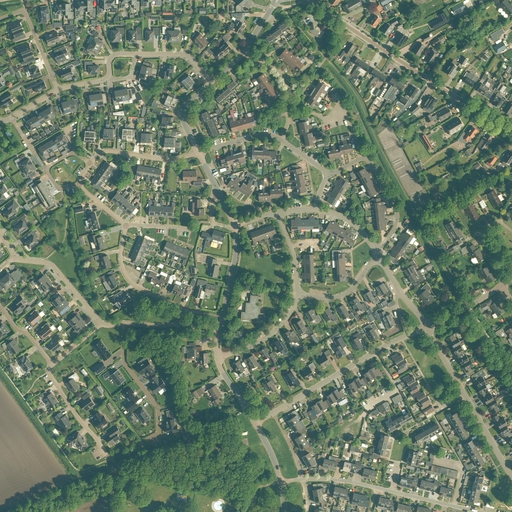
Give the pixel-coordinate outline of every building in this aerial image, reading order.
[(86,11),(86,0),(85,0),(85,1),(81,1),(78,1),(78,8),(75,8),(75,17),(79,17),(79,15),(81,15),(81,11),(86,10),(86,11)] [(86,0),(86,11),(90,11),(90,16),(92,15),(92,17),(95,17),(95,8),(92,8),(92,0),(86,0)] [(107,8),(106,0),(100,0),(100,5),(97,5),(97,15),(101,15),(101,13),(103,13),(103,8),(107,8)] [(106,0),(107,8),(112,7),(112,12),(117,12),(117,5),(114,5),(114,0),(106,0)] [(130,4),(129,0),(122,0),(122,1),(119,1),(119,8),(125,8),(125,3),(130,3),(130,4)] [(129,0),(130,4),(134,4),(134,8),(136,8),(136,10),(139,10),(139,1),(136,1),(136,0),(129,0)] [(249,0),(238,0),(237,1),(239,4),(236,6),(236,12),(242,12),(242,6),(249,0)] [(362,0),(352,0),(347,3),(348,4),(343,7),(347,14),(352,10),(353,9),(354,10),(362,5),(365,3),(362,0)] [(504,0),(502,2),(500,0),(498,0),(494,4),(498,8),(500,6),(509,16),(511,13),(511,6),(506,0),(504,0)] [(462,2),(452,8),(456,15),(466,9),(462,2)] [(64,14),(64,4),(63,4),(59,4),(59,5),(56,5),(56,11),(53,11),(53,19),(59,19),(59,14),(64,14)] [(64,4),(64,14),(68,14),(68,19),(73,19),(73,12),(70,12),(70,4),(64,4)] [(49,13),(48,6),(41,7),(41,11),(37,11),(39,23),(47,22),(46,13),(49,13)] [(440,18),(430,23),(434,30),(450,21),(444,11),(438,15),(440,18)] [(237,23),(236,26),(243,30),(246,25),(237,20),(239,17),(234,14),(232,17),(236,19),(234,21),(237,23)] [(381,19),(376,15),(370,24),(375,27),(381,19)] [(398,23),(395,19),(387,24),(382,31),(387,35),(393,28),(391,26),(393,25),(393,26),(398,23)] [(13,32),(22,28),(19,20),(7,25),(9,30),(12,29),(13,32)] [(281,23),(286,30),(289,28),(284,20),(281,23)] [(243,30),(236,26),(235,27),(228,23),(224,29),(229,33),(231,30),(233,32),(233,30),(240,35),(243,30)] [(283,33),(286,30),(281,23),(277,26),(278,27),(282,33),(283,33)] [(319,28),(313,24),(309,30),(321,38),(326,31),(325,30),(327,27),(323,24),(321,26),(320,25),(319,28)] [(73,25),(66,26),(67,33),(74,32),(73,25)] [(174,42),(174,32),(166,32),(166,27),(162,27),(162,34),(168,34),(168,42),(174,42)] [(278,27),(275,30),(280,37),(284,34),(283,33),(282,33),(278,27)] [(26,37),(22,28),(13,32),(14,35),(12,36),(14,42),(26,37)] [(124,28),(116,28),(116,31),(112,31),(112,41),(119,41),(119,34),(124,34),(124,28)] [(141,28),(136,28),(136,31),(129,31),(129,41),(136,42),(136,35),(141,35),(141,28)] [(158,28),(153,28),(153,31),(146,31),(146,42),(153,42),(153,35),(158,35),(158,28)] [(502,28),(490,35),(494,41),(498,39),(497,37),(504,33),(502,28)] [(275,30),(272,32),(277,39),(280,37),(275,30)] [(60,40),(56,31),(45,36),(49,45),(60,40)] [(91,43),(100,48),(103,43),(96,39),(99,34),(93,31),(92,34),(95,36),(91,43)] [(273,42),(277,39),(272,32),(268,35),(273,42)] [(400,47),(402,43),(404,45),(409,38),(401,33),(400,35),(394,43),(400,47)] [(193,40),(197,45),(204,39),(200,34),(193,40)] [(273,42),(268,35),(265,37),(270,44),(273,42)] [(224,44),(220,48),(225,55),(232,49),(226,43),(228,41),(224,36),(222,38),(225,41),(222,43),(224,44)] [(434,46),(441,42),(438,38),(431,42),(434,46)] [(204,39),(197,45),(201,49),(208,43),(204,39)] [(502,42),(493,48),(497,54),(505,48),(502,42)] [(22,55),(32,52),(28,43),(17,48),(19,53),(21,52),(22,55)] [(98,51),(100,48),(91,43),(88,49),(97,54),(98,51)] [(425,47),(419,43),(413,52),(419,56),(425,47)] [(352,45),(351,44),(346,52),(342,50),(338,55),(342,58),(343,55),(348,59),(350,56),(351,56),(356,47),(355,46),(354,45),(353,44),(352,45)] [(473,44),(462,49),(463,52),(474,46),(473,44)] [(66,49),(64,46),(58,49),(59,52),(53,54),(54,58),(55,58),(58,63),(61,62),(63,63),(64,61),(67,59),(65,56),(68,55),(67,52),(66,49)] [(225,55),(220,48),(215,52),(218,55),(216,57),(219,60),(225,55)] [(291,53),(292,54),(294,51),(292,49),(289,52),(286,49),(279,57),(284,61),(291,53)] [(439,54),(431,49),(425,59),(432,64),(439,54)] [(35,60),(32,52),(22,55),(24,59),(21,60),(24,65),(35,60)] [(284,61),(288,65),(295,57),(296,58),(298,55),(297,53),(294,56),(292,54),(291,53),(284,61)] [(288,65),(293,69),(300,61),(301,62),(303,59),(301,57),(299,60),(296,58),(295,57),(288,65)] [(459,63),(464,66),(469,60),(464,57),(459,63)] [(350,77),(352,79),(363,62),(357,58),(354,63),(358,66),(356,69),(355,69),(350,77)] [(453,60),(451,62),(445,72),(451,76),(459,64),(453,60)] [(93,67),(93,61),(84,62),(85,70),(89,70),(89,74),(99,73),(99,66),(93,67)] [(300,61),(293,69),(298,73),(304,65),(305,66),(308,63),(306,61),(303,64),(301,62),(300,61)] [(140,72),(151,74),(152,68),(153,65),(144,63),(144,62),(142,69),(141,69),(140,72)] [(363,62),(352,79),(351,82),(353,85),(358,77),(360,72),(362,69),(366,71),(370,66),(363,62)] [(74,67),(72,64),(66,67),(67,70),(60,73),(63,79),(73,74),(71,68),(74,67)] [(174,67),(166,65),(166,71),(162,71),(161,78),(167,79),(168,76),(172,77),(174,67)] [(30,66),(23,69),(24,73),(26,73),(28,77),(31,75),(32,78),(37,76),(37,77),(41,75),(39,69),(38,69),(37,66),(33,68),(31,69),(30,66)] [(369,85),(372,86),(380,73),(374,69),(371,74),(375,77),(373,80),(372,80),(369,85)] [(149,80),(151,74),(140,72),(139,74),(140,75),(139,82),(139,81),(148,84),(149,80)] [(476,82),(479,77),(470,72),(469,74),(466,72),(463,77),(466,79),(464,82),(471,87),(475,82),(476,82)] [(380,73),(372,86),(374,88),(377,83),(375,82),(377,78),(383,82),(386,77),(380,73)] [(259,85),(267,79),(264,74),(256,79),(255,78),(252,81),(253,83),(257,81),(258,83),(259,85)] [(180,83),(184,87),(193,78),(191,77),(190,77),(188,75),(184,78),(182,79),(183,80),(180,83)] [(193,78),(184,87),(187,90),(190,88),(191,89),(193,87),(192,87),(196,84),(195,83),(199,79),(196,76),(193,79),(193,78)] [(391,85),(389,89),(383,97),(387,99),(388,97),(398,82),(392,78),(388,83),(391,85)] [(498,90),(502,85),(505,80),(501,78),(495,88),(498,90)] [(229,82),(235,89),(238,86),(232,79),(229,82)] [(260,86),(262,88),(263,90),(271,84),(267,79),(259,85),(258,83),(255,86),(257,88),(260,86)] [(477,91),(483,95),(492,81),(489,79),(487,82),(485,85),(482,83),(477,91)] [(37,84),(36,81),(26,85),(28,90),(34,87),(36,92),(47,88),(44,82),(37,84)] [(492,81),(483,95),(489,99),(494,91),(491,89),(495,83),(492,81)] [(232,91),(235,89),(229,82),(226,85),(227,86),(232,92),(232,91)] [(323,91),(323,92),(327,94),(328,92),(324,90),(327,86),(320,82),(316,87),(323,91)] [(398,82),(388,97),(393,100),(396,97),(395,94),(398,89),(401,92),(404,86),(398,82)] [(263,91),(265,93),(266,95),(274,89),(271,84),(263,90),(262,88),(259,91),(260,93),(263,91)] [(315,88),(313,92),(320,96),(323,92),(323,91),(316,87),(312,84),(311,86),(315,88)] [(233,93),(232,91),(232,92),(227,86),(224,89),(230,96),(233,93)] [(408,92),(406,94),(410,97),(413,99),(419,90),(413,86),(409,93),(408,92)] [(383,87),(377,96),(381,99),(387,89),(383,87)] [(124,89),(121,90),(123,101),(129,100),(129,99),(132,98),(131,89),(124,90),(124,89)] [(224,89),(221,92),(226,99),(230,96),(224,89)] [(266,95),(265,93),(262,95),(264,98),(267,96),(270,99),(272,101),(276,98),(274,96),(278,94),(274,89),(266,95)] [(123,101),(121,90),(118,90),(118,91),(111,92),(111,93),(112,93),(114,106),(119,105),(118,101),(123,101)] [(13,98),(9,92),(1,97),(2,100),(0,101),(0,103),(3,109),(13,103),(11,99),(13,98)] [(223,101),(226,99),(221,92),(217,95),(223,101)] [(306,94),(310,97),(317,102),(317,101),(320,96),(313,92),(311,95),(307,93),(306,94)] [(98,93),(96,94),(98,105),(104,104),(103,103),(107,103),(105,94),(106,94),(106,93),(99,95),(98,93)] [(506,98),(502,96),(498,93),(492,101),(495,103),(494,105),(499,108),(506,98)] [(98,105),(96,94),(93,94),(93,95),(86,97),(87,97),(89,110),(94,109),(93,106),(98,105)] [(166,97),(165,99),(176,104),(178,99),(175,98),(175,97),(174,96),(173,96),(169,94),(167,98),(166,97)] [(220,104),(223,101),(217,95),(214,97),(220,104)] [(402,96),(398,101),(404,105),(405,105),(408,100),(404,98),(402,96)] [(429,96),(423,106),(424,107),(423,109),(424,109),(430,113),(433,111),(434,109),(433,108),(438,100),(432,97),(431,98),(429,96)] [(317,102),(310,97),(306,102),(313,107),(316,103),(319,105),(320,104),(317,101),(317,102)] [(70,100),(68,100),(71,111),(80,108),(77,99),(78,99),(77,98),(71,101),(70,100)] [(176,104),(165,99),(164,102),(165,102),(164,105),(168,107),(168,108),(170,108),(171,107),(174,109),(176,104)] [(71,111),(68,100),(65,101),(65,102),(58,105),(59,105),(62,115),(66,114),(65,113),(71,111)] [(417,104),(410,110),(414,114),(420,108),(417,104)] [(46,111),(50,118),(55,116),(50,108),(46,111)] [(447,110),(446,109),(443,111),(441,112),(436,114),(436,115),(432,117),(430,114),(425,117),(428,123),(434,120),(433,120),(437,117),(440,121),(452,115),(449,109),(447,110)] [(46,111),(41,114),(46,121),(50,118),(46,111)] [(247,118),(250,128),(256,126),(253,116),(254,116),(253,112),(251,113),(252,117),(248,118),(247,118)] [(41,114),(37,116),(41,124),(46,121),(41,114)] [(246,118),(243,119),(241,120),(244,129),(250,128),(247,118),(248,118),(247,114),(245,115),(246,118)] [(41,124),(37,116),(32,119),(36,127),(41,124)] [(240,120),(237,121),(236,121),(238,131),(244,129),(241,120),(243,119),(242,116),(239,116),(240,120)] [(236,121),(237,121),(236,117),(233,118),(234,122),(230,123),(233,133),(238,131),(236,121)] [(463,125),(459,118),(454,122),(452,123),(445,127),(450,135),(460,129),(459,128),(463,125)] [(36,127),(32,119),(27,122),(32,130),(36,127)] [(301,135),(304,134),(309,133),(308,129),(313,128),(312,127),(300,129),(301,135)] [(458,140),(461,142),(464,144),(466,142),(470,136),(472,138),(478,131),(477,130),(477,129),(475,128),(474,129),(472,127),(470,130),(469,130),(466,134),(464,132),(458,140)] [(170,132),(169,149),(174,149),(174,147),(180,147),(180,143),(175,142),(176,138),(174,138),(174,137),(176,137),(176,133),(170,132)] [(477,146),(478,147),(485,151),(491,142),(490,142),(493,137),(488,133),(485,138),(483,137),(477,146)] [(58,137),(63,145),(67,142),(63,134),(58,137)] [(420,137),(428,150),(432,147),(425,134),(420,137)] [(63,145),(58,137),(53,140),(58,148),(63,145)] [(317,138),(305,140),(306,146),(314,144),(313,140),(318,140),(317,138)] [(53,150),(58,148),(53,140),(49,143),(53,150)] [(346,140),(344,141),(347,153),(353,152),(351,143),(347,144),(346,140)] [(49,143),(44,146),(49,153),(52,151),(53,153),(55,153),(53,150),(49,143)] [(46,160),(44,156),(49,153),(44,146),(39,148),(41,152),(39,153),(44,161),(46,160)] [(335,146),(333,146),(336,158),(342,157),(341,154),(340,149),(336,150),(335,146)] [(241,152),(237,153),(240,161),(245,160),(242,147),(240,148),(241,152)] [(230,151),(232,156),(234,163),(240,161),(237,153),(233,155),(232,150),(230,151)] [(511,160),(511,152),(510,151),(503,161),(502,163),(507,167),(511,160)] [(24,170),(32,164),(29,159),(28,160),(25,155),(19,159),(22,163),(20,164),(24,170)] [(497,159),(493,155),(488,161),(493,165),(497,159)] [(232,156),(226,158),(228,165),(232,164),(233,168),(235,168),(234,163),(232,156)] [(220,168),(222,167),(226,166),(228,170),(228,172),(230,171),(229,169),(228,165),(226,158),(220,159),(221,162),(219,162),(220,168)] [(111,173),(111,172),(113,169),(117,172),(119,170),(115,167),(114,167),(106,162),(103,166),(111,173)] [(478,162),(473,166),(477,171),(482,167),(478,162)] [(36,169),(32,164),(24,170),(27,175),(28,174),(31,179),(37,175),(34,170),(36,169)] [(292,166),(292,170),(289,170),(289,173),(294,172),(294,175),(302,174),(301,168),(298,168),(298,164),(292,166)] [(137,176),(142,177),(144,166),(138,165),(136,175),(135,175),(134,180),(136,180),(137,176)] [(115,175),(111,172),(111,173),(103,166),(99,171),(107,177),(108,177),(110,174),(114,177),(115,175)] [(356,172),(360,179),(370,173),(369,171),(367,172),(365,168),(356,172)] [(99,171),(95,176),(104,182),(106,179),(110,181),(112,179),(108,177),(107,177),(99,171)] [(196,179),(196,171),(183,172),(183,182),(194,181),(194,186),(202,186),(202,179),(196,179)] [(360,179),(363,185),(371,181),(369,177),(371,176),(370,173),(360,179)] [(291,182),(296,182),(296,181),(304,180),(302,174),(294,175),(295,180),(291,180),(291,182)] [(101,186),(104,182),(95,176),(92,181),(100,187),(99,188),(103,191),(105,189),(101,186)] [(227,185),(232,189),(239,178),(238,177),(235,181),(232,178),(228,183),(227,185)] [(335,182),(345,188),(349,182),(341,177),(339,181),(337,180),(335,182)] [(237,192),(239,190),(242,185),(241,185),(238,183),(241,179),(239,178),(232,189),(237,192)] [(37,192),(46,187),(45,184),(44,185),(40,179),(30,185),(32,189),(34,188),(37,192)] [(292,188),(297,187),(305,186),(304,180),(296,181),(296,182),(296,185),(292,186),(292,188)] [(239,190),(244,193),(251,183),(249,181),(247,185),(243,183),(241,185),(242,185),(239,190)] [(363,185),(366,191),(376,186),(375,183),(373,184),(371,181),(363,185)] [(336,186),(334,189),(342,194),(345,188),(335,182),(334,185),(336,186)] [(251,183),(244,193),(248,197),(253,190),(250,188),(253,184),(251,183)] [(297,187),(298,191),(293,192),(294,194),(306,192),(305,186),(297,187)] [(376,186),(366,191),(370,197),(378,193),(376,189),(378,188),(376,186)] [(46,187),(37,192),(40,198),(49,192),(46,187)] [(111,200),(116,204),(122,196),(121,196),(118,193),(122,189),(120,188),(116,192),(117,193),(111,200)] [(330,192),(328,194),(338,200),(342,194),(334,189),(332,193),(330,192)] [(495,206),(501,202),(494,190),(487,194),(495,206)] [(49,192),(40,198),(43,203),(52,197),(49,192)] [(124,192),(121,196),(122,196),(116,204),(120,208),(127,200),(126,199),(123,197),(126,193),(124,192)] [(338,200),(328,194),(327,197),(329,198),(326,201),(334,206),(338,200)] [(129,195),(126,199),(127,200),(120,208),(125,212),(131,204),(128,201),(131,197),(129,195)] [(52,197),(43,203),(46,208),(47,208),(49,211),(56,206),(57,206),(53,200),(54,199),(52,197)] [(194,212),(194,215),(204,215),(204,209),(200,209),(200,199),(192,199),(192,203),(190,203),(190,212),(194,212)] [(374,210),(386,209),(386,206),(384,206),(383,202),(380,202),(380,199),(372,199),(372,203),(374,203),(374,210)] [(14,210),(17,208),(19,206),(14,200),(7,205),(10,209),(4,214),(8,219),(17,213),(14,210)] [(131,204),(125,212),(130,215),(136,208),(137,209),(140,204),(138,203),(135,207),(131,204)] [(479,218),(471,204),(464,207),(471,219),(474,218),(476,220),(479,218)] [(374,210),(375,217),(385,216),(384,212),(386,212),(386,209),(374,210)] [(92,214),(91,210),(85,211),(87,217),(88,217),(91,229),(98,228),(95,213),(92,214)] [(26,217),(24,214),(17,220),(20,224),(15,228),(19,233),(27,227),(25,224),(28,222),(25,218),(26,217)] [(312,218),(312,229),(319,229),(319,230),(322,230),(322,224),(319,225),(319,220),(315,220),(315,217),(312,218)] [(325,230),(331,233),(337,223),(334,222),(333,224),(330,222),(325,230)] [(387,222),(376,224),(376,231),(386,230),(386,226),(388,225),(387,222)] [(446,226),(448,228),(450,232),(449,233),(452,239),(455,237),(456,240),(454,242),(456,245),(461,242),(459,239),(463,237),(457,227),(456,228),(452,222),(446,226)] [(340,225),(337,223),(331,233),(338,237),(342,229),(338,227),(340,225)] [(273,225),(267,227),(271,236),(269,237),(271,240),(273,239),(272,236),(276,234),(273,225)] [(267,227),(262,229),(265,238),(264,239),(265,242),(268,241),(267,238),(269,237),(271,236),(267,227)] [(338,237),(344,240),(349,230),(346,228),(345,231),(342,229),(338,237)] [(37,231),(35,229),(27,234),(31,239),(26,242),(30,248),(38,242),(35,239),(38,237),(35,233),(37,231)] [(262,229),(256,231),(260,240),(258,241),(260,244),(262,243),(261,240),(264,239),(265,238),(262,229)] [(225,233),(214,230),(213,235),(203,232),(202,238),(213,241),(213,239),(223,242),(225,233)] [(349,230),(344,240),(349,243),(348,245),(352,247),(355,241),(352,240),(354,235),(351,233),(352,231),(349,230)] [(260,240),(256,231),(250,233),(254,242),(253,243),(254,246),(257,245),(255,242),(258,241),(260,240)] [(400,236),(409,243),(413,237),(406,232),(403,235),(401,234),(400,236)] [(97,234),(89,237),(91,242),(94,242),(95,248),(93,249),(94,253),(100,251),(99,249),(105,247),(102,237),(98,238),(97,234)] [(147,246),(147,245),(148,242),(153,243),(154,241),(149,239),(149,240),(140,236),(137,242),(147,246)] [(400,240),(398,243),(406,248),(409,243),(400,236),(398,239),(400,240)] [(137,242),(135,247),(144,251),(145,250),(146,247),(151,249),(152,247),(147,245),(147,246),(137,242)] [(164,251),(168,253),(172,244),(167,242),(163,250),(162,250),(160,255),(162,256),(164,251)] [(402,254),(406,248),(398,243),(396,247),(394,245),(392,247),(392,248),(402,254)] [(173,261),(175,256),(174,256),(178,247),(172,244),(168,253),(173,255),(171,260),(173,261)] [(466,248),(472,258),(472,259),(471,261),(473,264),(474,264),(478,262),(484,259),(478,249),(476,250),(473,244),(466,248)] [(399,261),(398,260),(402,254),(392,248),(392,247),(390,246),(388,249),(392,251),(390,254),(394,257),(392,261),(397,264),(399,261)] [(149,252),(145,250),(144,251),(135,247),(133,253),(142,257),(144,253),(148,254),(149,252)] [(179,263),(181,258),(180,258),(183,249),(178,247),(174,256),(175,256),(178,257),(176,262),(179,263)] [(180,258),(181,258),(184,260),(182,264),(184,265),(186,260),(189,251),(183,249),(180,258)] [(344,253),(339,254),(338,250),(332,251),(332,254),(335,254),(336,261),(347,260),(347,257),(345,257),(344,253)] [(133,253),(130,259),(134,260),(133,263),(139,266),(140,264),(144,265),(145,264),(140,262),(142,257),(133,253)] [(102,257),(101,255),(95,257),(96,260),(100,259),(103,269),(110,266),(107,256),(102,257)] [(217,260),(209,258),(207,264),(210,265),(208,275),(217,277),(219,266),(215,265),(217,260)] [(417,267),(415,264),(414,261),(408,265),(409,267),(403,271),(408,277),(417,272),(414,268),(417,267)] [(482,281),(486,278),(489,282),(495,278),(489,267),(486,269),(485,267),(477,272),(482,281)] [(150,283),(155,285),(158,277),(160,274),(147,268),(144,275),(148,277),(147,278),(151,280),(150,283)] [(4,277),(11,285),(16,281),(14,279),(18,276),(14,271),(10,275),(9,273),(4,277)] [(417,272),(408,277),(411,283),(417,280),(419,283),(425,279),(423,276),(420,278),(417,272)] [(37,283),(40,286),(49,279),(47,277),(46,278),(42,273),(31,282),(35,285),(37,283)] [(108,273),(101,277),(104,282),(103,283),(105,287),(107,286),(109,289),(111,288),(118,284),(113,275),(109,277),(108,273)] [(161,284),(166,286),(168,282),(170,276),(168,275),(168,276),(167,276),(166,277),(160,274),(158,277),(155,285),(160,287),(161,284)] [(171,293),(176,295),(181,283),(175,280),(176,279),(175,274),(170,276),(168,282),(166,286),(168,282),(170,284),(168,288),(171,289),(170,291),(171,292),(171,293)] [(6,289),(11,285),(4,277),(0,281),(1,283),(0,283),(0,290),(0,291),(5,287),(6,289)] [(51,281),(49,279),(40,286),(44,291),(45,291),(47,293),(54,288),(50,282),(51,281)] [(198,279),(197,286),(198,286),(203,287),(202,289),(205,290),(204,292),(214,295),(216,286),(206,284),(207,282),(207,281),(198,279)] [(181,283),(176,295),(181,297),(181,296),(183,297),(187,290),(189,291),(190,288),(186,286),(185,288),(181,286),(182,284),(181,283)] [(385,287),(383,283),(376,287),(379,292),(377,293),(379,296),(385,293),(387,297),(392,294),(389,289),(387,285),(385,287)] [(431,289),(427,284),(421,289),(423,292),(419,296),(427,305),(434,300),(427,292),(431,289)] [(374,298),(370,291),(363,295),(368,303),(372,301),(374,305),(379,302),(376,296),(374,298)] [(131,299),(127,292),(117,298),(117,299),(116,300),(113,295),(109,297),(114,304),(117,302),(119,301),(121,305),(131,299)] [(54,296),(51,298),(53,301),(57,306),(65,299),(64,297),(63,298),(60,295),(58,293),(54,296)] [(252,295),(250,295),(250,303),(246,303),(245,312),(241,312),(241,320),(249,320),(249,319),(256,319),(256,321),(264,322),(265,313),(260,313),(260,306),(258,305),(258,296),(255,296),(252,295)] [(25,301),(21,296),(14,301),(17,304),(12,308),(17,314),(19,312),(20,312),(22,310),(25,307),(23,303),(25,301)] [(357,313),(356,311),(360,309),(362,312),(366,309),(363,303),(361,305),(357,298),(350,302),(354,309),(352,310),(355,315),(357,313)] [(65,299),(57,306),(61,311),(59,312),(62,316),(67,311),(66,310),(70,307),(71,308),(71,307),(66,302),(67,301),(65,299)] [(486,302),(480,305),(483,311),(489,308),(486,302)] [(497,302),(490,305),(495,313),(498,317),(501,315),(504,313),(499,305),(497,302)] [(349,314),(343,305),(337,309),(343,319),(349,316),(351,320),(354,318),(351,312),(349,314)] [(332,315),(328,308),(321,312),(327,321),(332,318),(334,322),(338,319),(335,313),(332,315)] [(28,322),(30,323),(34,328),(33,327),(38,323),(37,321),(42,317),(39,314),(40,313),(36,309),(30,314),(32,316),(29,319),(30,320),(28,322)] [(316,316),(312,309),(305,313),(308,318),(307,319),(309,322),(314,319),(316,323),(321,320),(318,314),(316,316)] [(374,320),(374,321),(380,318),(376,311),(371,314),(373,318),(374,320)] [(386,316),(384,311),(378,314),(381,321),(383,320),(387,328),(395,325),(390,314),(386,316)] [(70,316),(68,318),(70,321),(69,321),(73,326),(82,319),(80,316),(79,317),(77,315),(75,312),(70,316)] [(371,314),(366,317),(368,320),(369,320),(371,323),(374,320),(373,318),(371,314)] [(76,329),(73,331),(76,335),(76,336),(87,327),(83,321),(84,321),(82,319),(73,326),(76,329)] [(300,337),(306,333),(307,335),(312,332),(308,326),(305,328),(301,320),(294,324),(297,331),(296,331),(300,337)] [(40,335),(41,336),(45,341),(50,336),(48,335),(53,331),(50,327),(51,326),(47,322),(41,328),(43,330),(40,332),(41,334),(40,335)] [(366,332),(371,342),(378,338),(374,330),(377,329),(374,323),(369,327),(368,326),(364,328),(365,330),(366,332)] [(283,334),(288,342),(288,343),(293,340),(295,344),(299,341),(296,336),(293,338),(289,331),(283,334)] [(445,338),(449,345),(451,344),(453,348),(452,348),(452,349),(464,342),(463,340),(460,342),(458,338),(456,339),(453,334),(456,332),(445,338)] [(362,338),(359,333),(353,336),(355,339),(351,342),(356,351),(362,347),(358,340),(362,338)] [(52,344),(49,346),(53,352),(57,349),(58,350),(62,347),(59,342),(61,340),(58,335),(52,341),(53,343),(52,344)] [(335,340),(334,341),(338,347),(334,349),(338,354),(337,354),(339,357),(346,353),(342,348),(346,346),(343,341),(340,337),(335,340)] [(17,344),(14,340),(9,344),(7,341),(2,345),(5,348),(8,346),(13,354),(20,350),(16,344),(17,344)] [(285,345),(282,347),(278,340),(271,344),(277,353),(281,350),(284,354),(288,351),(285,345)] [(93,347),(103,360),(110,354),(101,341),(93,347)] [(464,342),(452,349),(454,352),(453,353),(455,358),(464,352),(461,346),(464,344),(463,343),(464,342)] [(302,345),(296,349),(299,355),(305,351),(302,345)] [(202,353),(202,347),(196,347),(196,349),(193,350),(193,348),(187,348),(188,360),(195,359),(195,357),(196,356),(196,358),(199,357),(200,365),(204,365),(204,363),(208,363),(208,353),(202,353)] [(277,361),(275,358),(272,353),(269,354),(266,347),(259,351),(264,360),(268,357),(270,361),(272,364),(277,361)] [(331,354),(328,350),(324,353),(326,356),(318,360),(322,367),(330,363),(327,357),(331,354)] [(459,361),(462,365),(474,358),(473,358),(472,358),(471,357),(468,358),(464,352),(455,358),(458,362),(459,361)] [(397,353),(391,357),(389,358),(391,360),(394,359),(397,364),(405,359),(404,359),(401,354),(399,356),(397,353)] [(257,363),(253,355),(246,359),(251,369),(257,366),(259,369),(263,367),(260,361),(257,363)] [(25,359),(23,356),(18,360),(21,364),(20,365),(22,368),(23,367),(27,372),(31,369),(30,368),(33,366),(27,358),(25,359)] [(474,358),(462,365),(463,364),(465,368),(463,369),(466,373),(471,370),(470,367),(474,365),(471,362),(475,360),(474,358)] [(401,368),(399,369),(398,370),(399,373),(407,368),(406,366),(408,364),(405,359),(397,364),(398,364),(401,368)] [(149,377),(154,373),(151,368),(153,367),(147,360),(137,367),(142,375),(145,372),(149,377)] [(243,369),(239,361),(232,365),(237,375),(243,371),(245,375),(249,372),(246,367),(243,369)] [(93,369),(98,374),(105,368),(101,363),(93,369)] [(313,363),(312,363),(308,365),(310,368),(302,373),(307,380),(311,377),(312,379),(315,377),(314,376),(314,375),(311,370),(315,367),(313,363)] [(369,371),(373,378),(378,375),(379,376),(382,374),(378,368),(375,370),(374,367),(368,370),(369,371)] [(473,379),(472,380),(475,385),(476,384),(478,387),(477,388),(489,381),(488,379),(485,381),(483,377),(486,375),(482,369),(471,376),(473,379)] [(103,375),(106,379),(110,376),(118,386),(125,380),(117,370),(112,374),(109,371),(103,375)] [(369,383),(368,382),(373,379),(373,378),(369,371),(363,374),(365,377),(362,378),(366,384),(369,383)] [(288,374),(284,376),(288,383),(290,387),(293,385),(295,387),(299,385),(296,380),(292,372),(291,372),(288,374)] [(78,378),(75,374),(69,378),(71,380),(66,383),(72,392),(74,391),(77,392),(77,389),(79,388),(74,380),(78,378)] [(275,382),(271,375),(267,377),(269,381),(267,382),(265,379),(262,381),(263,382),(262,383),(267,392),(271,390),(272,392),(276,389),(272,384),(275,382)] [(408,386),(409,385),(417,381),(416,381),(413,376),(410,377),(409,375),(403,379),(404,381),(405,381),(408,386)] [(166,386),(161,379),(159,380),(156,376),(150,380),(154,385),(151,386),(156,393),(166,386)] [(358,389),(359,391),(362,390),(361,388),(366,384),(362,378),(360,380),(358,377),(353,381),(358,389)] [(355,395),(353,392),(358,389),(353,381),(348,384),(350,387),(347,388),(353,398),(356,396),(355,395)] [(420,386),(417,381),(409,385),(412,390),(410,392),(412,395),(420,390),(418,387),(420,386)] [(489,381),(477,388),(479,391),(478,392),(480,397),(486,394),(484,391),(488,389),(486,386),(489,384),(488,382),(489,381)] [(222,396),(215,385),(208,390),(215,400),(212,401),(214,405),(220,402),(218,398),(222,396)] [(195,398),(199,396),(205,392),(202,387),(192,393),(195,398)] [(124,394),(129,401),(125,405),(130,411),(138,405),(136,402),(139,399),(131,388),(124,394)] [(332,393),(336,401),(337,401),(336,400),(341,397),(342,398),(344,397),(341,390),(338,392),(336,389),(331,392),(332,393)] [(416,396),(419,401),(426,397),(423,391),(421,392),(420,390),(412,395),(413,397),(416,396)] [(48,395),(46,391),(40,395),(42,398),(44,397),(45,399),(50,408),(54,406),(54,405),(57,402),(52,393),(48,395)] [(91,396),(88,392),(82,397),(85,401),(82,403),(81,402),(84,407),(83,407),(86,412),(90,409),(89,408),(94,404),(95,405),(90,398),(91,396)] [(328,399),(325,400),(329,407),(332,405),(331,404),(336,401),(332,393),(326,397),(328,399)] [(487,396),(486,394),(480,397),(483,401),(484,400),(486,404),(498,397),(497,398),(496,396),(493,398),(491,394),(487,396)] [(422,411),(430,406),(428,403),(430,401),(427,396),(426,397),(419,401),(417,402),(422,411)] [(491,413),(492,414),(501,409),(498,405),(496,401),(500,399),(498,397),(486,404),(487,404),(488,404),(490,407),(488,408),(491,413)] [(315,403),(316,404),(316,403),(322,414),(322,413),(323,413),(324,411),(327,409),(326,408),(329,407),(325,400),(323,402),(321,399),(315,403)] [(318,418),(317,417),(322,414),(316,403),(316,404),(311,407),(312,409),(307,412),(312,421),(318,418)] [(385,409),(382,404),(377,407),(381,413),(382,412),(384,415),(387,413),(386,410),(385,409)] [(430,406),(422,411),(426,416),(435,411),(432,405),(430,406)] [(143,424),(150,418),(142,408),(135,413),(143,424)] [(407,422),(413,419),(407,408),(405,409),(407,413),(403,415),(407,422)] [(64,416),(61,412),(54,417),(59,425),(60,425),(64,430),(71,425),(68,420),(68,419),(66,415),(64,416)] [(102,417),(99,412),(93,415),(97,421),(94,422),(99,429),(108,422),(104,416),(102,417)] [(456,413),(449,417),(447,418),(450,424),(452,423),(459,418),(456,413)] [(402,425),(407,422),(403,415),(398,418),(402,425)] [(492,418),(493,421),(496,426),(498,425),(500,428),(498,429),(510,422),(509,420),(506,422),(504,419),(501,420),(498,415),(492,418)] [(288,421),(291,426),(298,422),(295,416),(288,421)] [(168,418),(168,420),(167,420),(167,424),(166,424),(167,426),(166,427),(167,433),(178,431),(177,425),(175,425),(174,417),(168,418)] [(396,429),(392,421),(390,417),(387,418),(388,420),(385,422),(387,424),(386,425),(391,432),(396,429)] [(398,418),(392,421),(396,429),(402,425),(398,418)] [(452,423),(455,428),(463,424),(459,418),(452,423)] [(297,430),(300,435),(300,436),(302,434),(302,435),(306,432),(304,429),(307,428),(306,425),(304,426),(301,421),(298,422),(291,426),(294,432),(297,430)] [(499,434),(501,438),(511,432),(511,431),(511,429),(509,430),(507,427),(510,425),(510,423),(511,423),(510,422),(498,429),(501,433),(499,434)] [(431,427),(436,434),(438,438),(440,437),(438,433),(441,431),(437,424),(431,427)] [(455,428),(459,434),(466,430),(463,424),(455,428)] [(120,432),(117,426),(109,431),(110,431),(112,434),(106,438),(111,445),(114,442),(115,443),(118,441),(117,440),(120,438),(117,434),(120,432)] [(430,438),(436,434),(431,427),(426,430),(430,438)] [(426,430),(420,434),(425,441),(430,438),(426,430)] [(462,442),(463,442),(469,439),(468,436),(469,435),(466,430),(459,434),(462,440),(463,441),(462,442)] [(87,446),(78,432),(68,440),(72,446),(75,443),(77,444),(81,450),(87,446)] [(508,440),(510,444),(511,442),(511,432),(501,438),(502,439),(504,437),(507,441),(508,440)] [(300,436),(300,435),(295,439),(298,444),(305,440),(302,435),(302,434),(300,436)] [(379,441),(387,443),(389,436),(381,434),(379,441)] [(425,441),(420,434),(415,437),(417,441),(415,442),(415,445),(421,446),(421,443),(425,441)] [(472,440),(471,441),(469,439),(463,442),(464,445),(465,445),(468,450),(475,446),(472,440)] [(307,440),(306,441),(305,440),(298,444),(301,450),(304,448),(306,451),(312,447),(311,446),(312,445),(311,443),(309,444),(307,440)] [(379,441),(378,447),(386,449),(387,443),(379,441)] [(478,451),(475,446),(468,450),(471,456),(478,451)] [(302,457),(305,462),(313,458),(309,453),(313,450),(312,447),(306,451),(307,453),(302,457)] [(386,449),(378,447),(377,449),(373,448),(372,448),(371,448),(371,449),(370,449),(370,450),(369,451),(369,452),(370,452),(370,453),(371,454),(372,454),(372,455),(380,457),(381,454),(385,455),(386,449)] [(410,451),(408,457),(422,460),(423,457),(420,456),(419,458),(417,458),(418,453),(410,451)] [(482,457),(478,451),(471,456),(474,461),(482,457)] [(329,469),(331,460),(332,456),(330,456),(329,460),(325,459),(323,467),(329,469)] [(422,460),(408,457),(407,463),(415,465),(416,459),(422,460)] [(482,457),(474,461),(477,467),(485,463),(482,457)] [(313,458),(305,462),(309,468),(316,464),(313,458)] [(337,464),(340,465),(342,459),(338,458),(337,462),(331,460),(329,469),(335,470),(337,464)] [(343,470),(349,472),(351,463),(345,462),(345,460),(342,459),(340,465),(344,465),(343,470)] [(356,471),(360,472),(361,465),(362,463),(355,462),(355,464),(351,463),(349,472),(356,473),(356,471)] [(362,477),(369,478),(371,470),(364,468),(365,466),(361,465),(360,472),(363,473),(362,477)] [(371,470),(369,478),(375,480),(377,472),(371,470)] [(399,485),(406,487),(408,476),(409,475),(406,474),(405,478),(401,477),(399,485)] [(471,481),(482,483),(483,477),(482,477),(478,476),(475,475),(474,479),(472,479),(471,481)] [(408,476),(406,487),(412,488),(413,485),(416,486),(418,477),(414,477),(408,476)] [(428,481),(426,489),(432,491),(433,489),(436,490),(438,480),(435,480),(429,479),(428,481)] [(420,488),(426,489),(428,481),(422,480),(420,488)] [(480,490),(482,483),(471,481),(471,483),(473,484),(472,488),(480,490)] [(437,489),(440,490),(439,495),(446,496),(448,488),(442,487),(442,484),(438,484),(437,489)] [(335,487),(335,488),(332,487),(330,494),(330,497),(335,498),(335,495),(340,496),(339,498),(342,488),(341,488),(341,487),(338,487),(335,487)] [(448,488),(446,496),(452,498),(454,490),(453,489),(454,488),(452,487),(451,489),(448,488)] [(472,491),(471,494),(479,496),(480,490),(472,488),(469,487),(468,490),(472,491)] [(313,490),(314,496),(322,495),(321,488),(313,490)] [(342,488),(339,498),(348,500),(350,494),(347,493),(348,490),(347,489),(345,488),(344,489),(342,488)] [(351,504),(357,506),(360,494),(354,493),(351,504)] [(468,493),(467,500),(469,500),(478,502),(479,496),(471,494),(468,493)] [(360,494),(357,506),(368,508),(370,501),(366,500),(367,496),(360,494)] [(322,495),(314,496),(315,503),(321,501),(321,504),(324,504),(325,503),(325,500),(323,501),(322,495)] [(378,505),(384,507),(386,499),(380,497),(378,505)] [(395,504),(392,503),(392,500),(386,499),(384,507),(383,511),(386,511),(387,508),(390,508),(390,511),(393,511),(395,504)]
